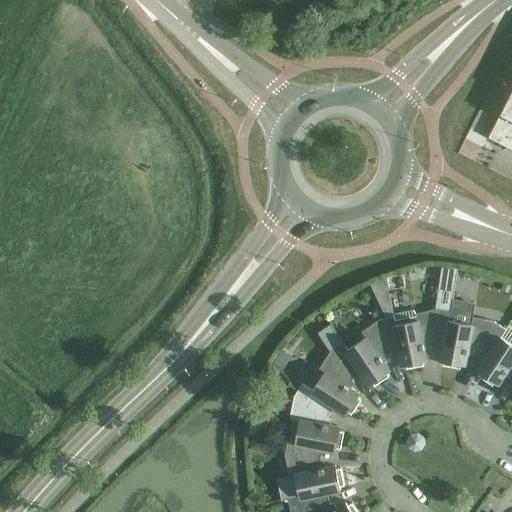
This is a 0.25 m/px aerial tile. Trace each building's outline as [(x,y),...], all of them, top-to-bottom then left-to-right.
[(511,92),(489,137),(511,148),(511,92)] [(440,286),(454,286),(455,271),(441,270),(440,286)] [(390,299),(382,281),(370,287),(378,304),(390,299)] [(438,310),(417,314),(414,310),(393,314),(394,317),(393,317),(403,366),(406,365),(407,370),(424,366),(423,362),(426,361),(423,346),(430,345),(443,347),(440,361),(441,361),(450,313),(438,310)] [(474,352),(485,360),(477,372),(505,330),(494,323),(472,317),(471,325),(449,321),(451,313),(450,313),(441,361),(444,361),(443,366),(460,370),(461,365),(464,365),(468,351),(474,352)] [(403,366),(393,317),(381,320),(362,333),(366,339),(348,351),(343,343),(342,344),(369,385),(372,383),(375,387),(389,377),(386,373),(389,371),(381,359),(386,355),(400,352),(402,366),(403,366)] [(369,385),(342,344),(330,325),(318,333),(331,352),(319,370),(324,374),(312,392),(292,378),(291,379),(346,415),(347,412),(351,415),(361,401),(357,398),(359,395),(346,387),(350,381),(361,374),(369,385)] [(511,343),(511,345),(501,338),(506,331),(505,330),(477,372),(480,374),(478,378),(492,387),(495,383),(498,384),(506,372),(511,376),(511,343)] [(346,415),(291,379),(288,385),(298,391),(294,397),(289,420),(300,422),(296,444),(287,442),(287,443),(335,452),(336,449),(341,450),(344,433),(339,432),(340,428),(325,426),(327,419),(334,408),(345,415),(346,415)] [(252,417),(249,433),(265,436),(268,420),(252,417)] [(418,430),(410,431),(407,437),(408,444),(414,448),(422,447),(426,441),(424,434),(418,430)] [(253,436),(250,450),(268,454),(271,439),(253,436)] [(335,452),(287,443),(285,455),(289,477),(296,476),(300,497),(288,500),(340,490),(340,487),(344,486),(341,469),(336,470),(335,467),(321,470),(319,463),(322,450),(335,452)] [(333,511),(330,507),(327,493),(340,491),(340,490),(288,500),(290,511),(357,511),(352,504),(348,507),(346,504),(333,511)]
